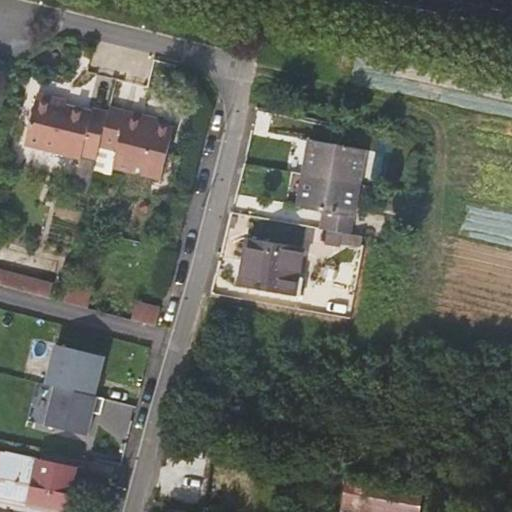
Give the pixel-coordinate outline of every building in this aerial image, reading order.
[(98,146),(107,113),(91,109),(90,112),(64,106),(35,98),(23,144),(80,158),(81,155),(81,151),(96,155),(98,146)] [(145,116),(108,107),(107,113),(98,146),(115,150),(111,167),(160,180),(172,128),(155,124),(143,121),(145,116)] [(303,173),(359,182),(364,150),(309,140),(303,173)] [(321,211),(318,228),(345,232),(350,233),(359,182),(303,173),(297,207),(321,211)] [(303,248),(248,238),(239,284),(294,294),(303,248)] [(42,281),(0,270),(0,285),(38,295),(42,281)] [(96,280),(93,292),(108,296),(111,283),(96,280)] [(52,284),(42,281),(38,295),(48,298),(52,284)] [(64,284),(60,301),(84,307),(88,290),(64,284)] [(130,319),(154,326),(159,309),(134,302),(130,319)] [(54,386),(93,396),(103,356),(54,344),(44,384),(54,386)] [(99,414),(103,398),(93,396),(54,386),(44,425),(86,436),(92,413),(99,414)] [(0,499),(2,500),(29,504),(67,510),(75,464),(38,458),(1,452),(0,451),(0,499)] [(414,511),(418,492),(381,485),(377,508),(397,511),(414,511)]
